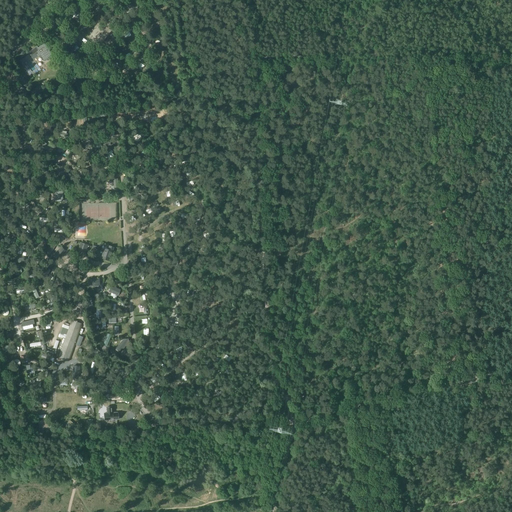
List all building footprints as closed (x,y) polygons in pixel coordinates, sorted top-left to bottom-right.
[(39,56),(43,62),(51,57),(43,45),(37,49),(36,48),(28,53),(32,60),(39,56)] [(26,95),(28,90),(18,86),(16,90),(26,95)] [(37,88),(31,89),(32,94),(44,91),(43,86),(41,86),(38,87),(37,88)] [(48,131),(51,129),(46,121),(43,123),(48,131)] [(81,139),(88,141),(88,144),(91,145),(92,145),(94,138),(82,135),(81,139)] [(28,161),(24,167),(28,170),(33,164),(28,161)] [(33,165),(27,173),(29,175),(36,167),(33,165)] [(63,177),(65,174),(68,168),(64,166),(60,171),(59,170),(57,173),(63,177)] [(56,200),(62,200),(62,191),(56,191),(53,191),(52,196),(56,196),(56,200)] [(57,244),(52,241),(45,251),(50,254),(57,244)] [(89,245),(81,242),(78,250),(86,253),(89,245)] [(66,249),(62,245),(54,255),(58,258),(66,249)] [(102,256),(102,258),(110,260),(110,259),(112,252),(105,250),(102,256)] [(29,264),(33,255),(29,253),(27,259),(23,257),(17,259),(18,263),(23,262),(29,264)] [(61,258),(58,262),(66,268),(69,264),(61,258)] [(41,278),(44,280),(50,270),(48,268),(41,278)] [(31,270),(28,277),(37,281),(39,277),(34,275),(35,271),(31,270)] [(64,281),(57,278),(54,286),(61,289),(64,281)] [(112,285),(108,292),(111,293),(117,295),(118,296),(118,294),(120,290),(116,288),(116,287),(112,285)] [(70,324),(58,357),(68,361),(81,323),(72,320),(70,323),(70,324)] [(107,347),(111,335),(108,333),(103,345),(107,347)] [(129,339),(124,340),(116,349),(120,352),(123,348),(124,348),(129,342),(129,339)] [(72,377),(78,379),(80,366),(74,365),(72,377)] [(115,373),(119,374),(120,371),(127,373),(128,369),(118,366),(115,373)] [(101,381),(103,384),(112,379),(111,376),(101,381)] [(120,417),(120,415),(119,414),(118,414),(118,413),(112,413),(112,407),(107,407),(107,413),(104,413),(105,420),(118,420),(118,418),(119,418),(120,417)] [(39,421),(40,428),(50,427),(49,420),(39,421)] [(67,422),(65,425),(73,433),(76,430),(67,422)]
